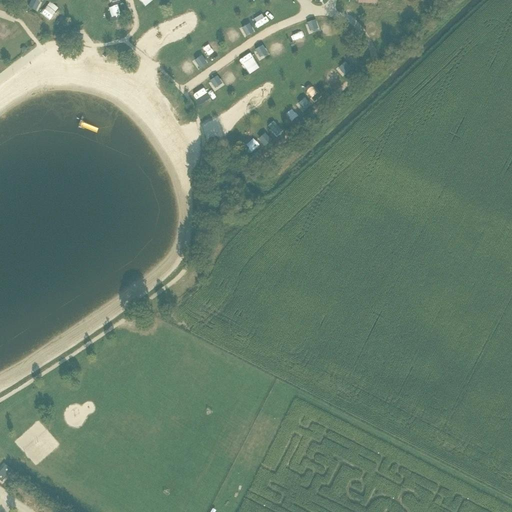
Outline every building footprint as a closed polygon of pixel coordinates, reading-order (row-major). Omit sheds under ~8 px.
[(31,2),(28,8),(35,11),(38,5),(36,4),(37,2),(34,1),(34,3),(32,2),(31,2)] [(314,21),(307,24),(309,30),(311,29),(312,31),(315,30),(314,28),(316,28),(314,21)] [(245,30),(243,31),(246,37),(253,33),(250,27),(247,29),(246,27),(244,28),(245,30)] [(262,47),(255,51),(259,57),(261,55),(262,57),(264,56),(263,54),(265,52),(262,47)] [(198,62),(196,64),(200,69),(206,64),(202,59),(200,60),(199,59),(197,60),(198,62)] [(341,69),(340,71),(344,76),(350,71),(346,66),(344,67),(342,66),(340,68),(341,69)] [(216,78),(210,82),(214,88),(216,86),(217,88),(219,86),(218,84),(220,83),(216,78)] [(301,105),(299,107),(304,111),(310,106),(305,101),(303,103),(302,102),(300,103),(301,105)] [(262,140),(260,142),(264,147),(270,142),(266,137),(264,138),(262,137),(260,139),(262,140)] [(229,168),(225,162),(220,166),(223,172),(229,168)] [(4,466),(0,471),(0,481),(1,482),(10,471),(4,466)]
